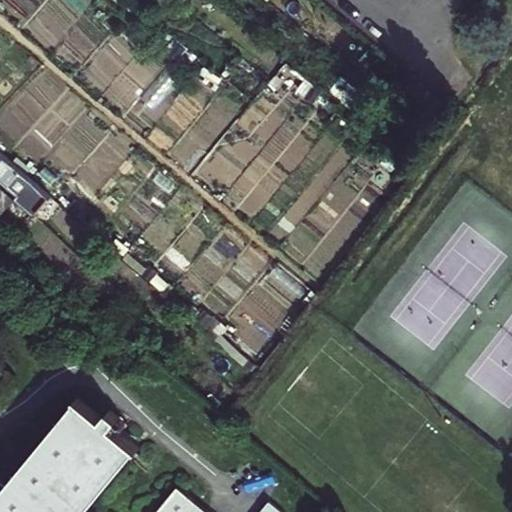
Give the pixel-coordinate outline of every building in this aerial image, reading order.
[(170,52),(178,59),(186,49),(178,42),(170,52)] [(316,105),(324,113),(332,103),(324,96),(316,105)] [(343,110),(347,105),(337,96),(333,101),(333,102),(343,110)] [(364,152),(372,159),(380,150),(372,143),(364,152)] [(0,152),(0,177),(18,194),(15,198),(35,216),(51,198),(0,152)] [(0,214),(15,198),(0,185),(0,214)] [(51,198),(35,216),(42,223),(58,204),(51,198)] [(68,208),(77,215),(85,206),(76,198),(68,208)] [(195,318),(204,327),(212,317),(203,309),(195,318)] [(237,355),(246,362),(254,353),(245,345),(237,355)] [(283,511),(270,501),(261,511),(213,511),(180,484),(157,511),(85,511),(140,446),(121,431),(129,422),(111,408),(104,416),(80,397),(10,482),(0,474),(0,511),(283,511)]
